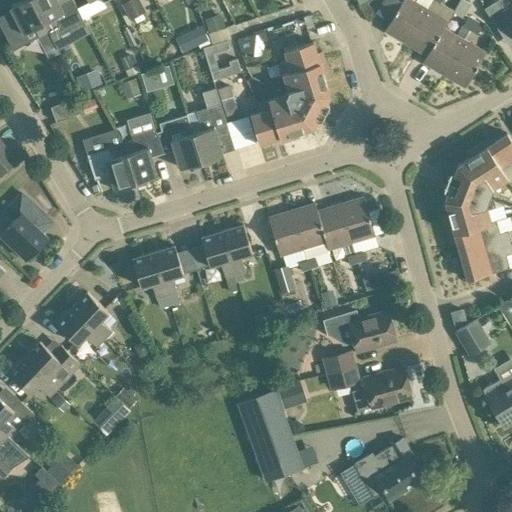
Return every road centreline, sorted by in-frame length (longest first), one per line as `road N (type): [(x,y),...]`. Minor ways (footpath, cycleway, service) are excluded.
road 1 (residential): [(472,511),(483,479),(450,392),(392,164)]
road 2 (residential): [(94,234),(356,151)]
road 3 (residential): [(94,234),(0,76)]
road 4 (residential): [(0,336),(94,234)]
